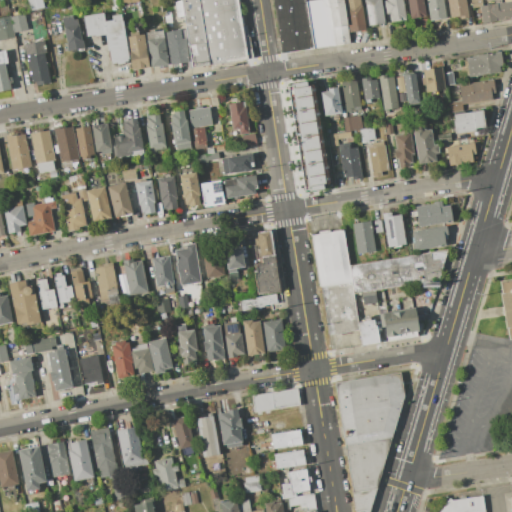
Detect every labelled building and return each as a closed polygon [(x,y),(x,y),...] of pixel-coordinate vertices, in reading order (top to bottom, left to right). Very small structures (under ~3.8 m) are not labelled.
[(30,11),(27,0),(42,0),(44,7),(30,11)] [(236,0),(246,59),(192,67),(181,0),(236,0)] [(280,53),(271,0),(304,0),(313,49),(280,53)] [(304,0),(343,0),(350,43),(313,49),(304,0)] [(361,0),(366,29),(350,31),(344,0),(361,0)] [(380,0),(384,23),(368,25),(363,0),(380,0)] [(402,0),(406,20),(390,22),(390,20),(387,21),(383,0),(402,0)] [(410,19),(407,0),(422,0),(425,16),(410,19)] [(430,20),(426,0),(442,0),(446,17),(430,20)] [(450,18),(447,0),(465,0),(468,18),(459,19),(458,17),(450,18)] [(479,6),(483,6),(511,0),(511,19),(482,24),(479,6)] [(128,58),(111,61),(109,51),(107,51),(105,34),(95,36),(94,34),(86,35),(83,16),(104,13),(105,21),(112,20),(111,16),(121,14),(128,58)] [(24,14),(27,29),(15,32),(11,17),(24,14)] [(61,17),(72,15),(73,20),(77,19),(83,47),(67,51),(65,44),(66,44),(62,27),(63,27),(61,17)] [(0,17),(10,16),(14,37),(0,39),(0,17)] [(165,32),(179,29),(181,39),(183,38),(186,62),(171,65),(165,32)] [(145,33),(150,32),(150,30),(154,30),(154,31),(163,30),(168,64),(151,67),(145,33)] [(126,37),(145,34),(150,67),(131,70),(126,37)] [(23,44),(43,40),(46,52),(44,53),(51,83),(36,86),(35,82),(31,82),(23,44)] [(0,90),(0,50),(4,50),(7,63),(4,63),(9,89),(0,90)] [(466,58),(475,57),(475,55),(500,51),(502,65),(499,65),(500,72),(469,77),(466,58)] [(423,70),(441,67),(445,90),(427,93),(425,84),(422,85),(420,77),(424,77),(423,70)] [(444,73),(452,72),(454,84),(446,85),(444,73)] [(402,75),(413,74),(418,103),(407,105),(402,75)] [(378,76),(383,75),(383,78),(393,76),(399,107),(383,110),(378,76)] [(398,94),(404,93),(400,75),(394,77),(398,94)] [(360,79),(365,78),(366,80),(376,79),(379,97),(364,99),(360,79)] [(309,81),(291,84),(305,191),(323,189),(309,81)] [(459,86),(493,81),(495,91),(491,92),(492,100),(462,105),(459,86)] [(341,85),(356,83),(356,85),(357,85),(361,109),(346,111),(341,85)] [(338,87),(342,112),(325,115),(321,92),(327,91),(327,89),(338,87)] [(227,104),(245,101),(249,128),(231,131),(227,104)] [(209,107),(211,124),(190,128),(187,111),(209,107)] [(176,151),(175,145),(174,145),(170,122),(171,122),(170,114),(173,113),(173,112),(183,110),(185,120),(186,120),(190,142),(189,142),(190,148),(176,151)] [(481,110),(484,128),(475,129),(475,132),(453,135),(450,121),(451,121),(450,115),(481,110)] [(165,148),(154,150),(154,148),(149,148),(145,125),(147,125),(145,118),(149,117),(148,115),(159,113),(165,148)] [(342,118),(360,115),(362,129),(344,132),(342,118)] [(137,118),(143,153),(116,158),(112,137),(122,135),(121,130),(122,130),(121,122),(123,121),(123,120),(137,118)] [(384,123),(392,121),(394,133),(386,135),(384,123)] [(91,125),(107,123),(112,152),(100,154),(99,152),(95,152),(91,125)] [(53,128),(59,126),(60,128),(72,126),(78,158),(60,162),(53,128)] [(74,128),(89,126),(94,154),(89,155),(90,158),(81,159),(81,157),(79,157),(74,128)] [(198,128),(203,127),(205,143),(206,148),(194,150),(190,129),(198,128)] [(359,130),(374,127),(376,139),(368,140),(368,145),(362,147),(359,130)] [(412,129),(422,127),(423,131),(430,130),(430,131),(431,131),(431,134),(433,134),(435,141),(432,142),(433,145),(438,144),(439,153),(436,153),(437,161),(417,164),(412,129)] [(29,134),(48,130),(54,161),(52,161),(54,170),(38,173),(37,164),(36,164),(29,134)] [(328,135),(350,131),(351,137),(335,140),(336,146),(330,147),(328,135)] [(241,135),(255,133),(256,145),(243,147),(241,135)] [(393,136),(410,133),(414,154),(411,154),(413,163),(409,164),(409,166),(398,168),(397,159),(395,159),(393,150),(395,149),(393,136)] [(5,135),(11,134),(12,137),(24,134),(31,167),(12,171),(5,135)] [(367,147),(372,146),(371,143),(383,141),(388,170),(381,171),(382,175),(372,176),(367,147)] [(445,147),(473,143),(475,153),(471,154),(473,162),(449,166),(445,147)] [(339,150),(357,147),(362,177),(352,179),(351,176),(343,177),(339,150)] [(219,159),(198,162),(197,156),(218,153),(219,159)] [(221,159),(226,158),(226,157),(252,154),(253,162),(249,163),(251,171),(229,174),(228,173),(223,174),(221,159)] [(179,175),(195,172),(199,195),(197,195),(199,204),(189,206),(189,204),(186,205),(184,198),(182,198),(179,175)] [(69,176),(82,174),(84,185),(71,188),(69,176)] [(223,180),(255,175),(257,186),(253,186),(255,194),(226,198),(223,180)] [(157,179),(173,176),(177,198),(175,198),(177,208),(167,210),(166,208),(163,209),(162,201),(160,202),(157,179)] [(135,183),(151,180),(154,203),(153,203),(154,212),(142,214),(141,212),(141,213),(139,205),(138,205),(135,183)] [(200,183),(220,180),(224,204),(203,207),(200,183)] [(107,187),(124,183),(131,213),(114,217),(107,187)] [(85,191),(103,186),(111,218),(92,222),(85,191)] [(60,195),(74,192),(76,199),(80,198),(85,225),(78,226),(79,229),(67,231),(60,195)] [(3,209),(14,207),(13,201),(21,200),(26,224),(19,225),(20,231),(7,233),(3,209)] [(415,207),(433,203),(433,202),(441,201),(442,207),(449,205),(452,222),(418,227),(415,207)] [(25,204),(33,202),(34,207),(49,204),(54,231),(29,235),(27,222),(34,221),(33,216),(27,217),(25,204)] [(381,213),(390,212),(390,216),(401,214),(406,244),(387,247),(381,213)] [(352,224),(370,220),(375,250),(357,254),(352,224)] [(373,221),(380,220),(382,232),(375,233),(373,221)] [(411,231),(446,225),(447,234),(446,234),(447,239),(444,240),(445,245),(415,250),(411,231)] [(311,235),(343,230),(348,266),(351,281),(321,286),(319,286),(311,235)] [(256,233),(270,231),(274,255),(260,257),(256,233)] [(227,269),(223,244),(241,241),(245,267),(227,269)] [(180,285),(175,250),(185,248),(185,244),(194,243),(200,282),(180,285)] [(348,266),(446,249),(437,279),(352,294),(351,281),(348,266)] [(206,277),(203,257),(220,254),(223,275),(206,277)] [(156,286),(151,259),(156,258),(156,259),(161,258),(161,257),(169,255),(174,283),(156,286)] [(257,294),(254,273),(257,272),(255,264),(261,263),(261,258),(274,256),(279,292),(267,294),(267,293),(257,294)] [(129,295),(122,260),(130,258),(131,262),(141,260),(147,292),(129,295)] [(94,268),(101,267),(101,264),(111,262),(111,266),(113,265),(118,306),(109,307),(107,299),(99,300),(94,268)] [(70,272),(81,270),(84,281),(88,280),(92,303),(89,303),(89,305),(77,307),(70,272)] [(53,277),(63,275),(65,286),(71,285),(74,300),(58,303),(53,277)] [(35,280),(45,278),(47,290),(53,289),(57,307),(41,310),(35,280)] [(508,338),(511,337),(511,279),(498,282),(508,338)] [(8,283),(24,280),(26,284),(31,286),(33,289),(39,322),(16,327),(8,283)] [(321,286),(351,281),(352,294),(358,330),(328,335),(321,286)] [(375,291),(377,302),(363,304),(361,293),(375,291)] [(236,300),(276,294),(277,304),(265,306),(265,307),(237,311),(236,300)] [(0,296),(6,295),(11,324),(0,326),(0,296)] [(177,296),(186,295),(188,308),(179,309),(177,296)] [(155,301),(168,298),(170,311),(158,314),(155,301)] [(385,336),(382,313),(414,307),(418,331),(396,334),(396,335),(388,337),(388,336),(385,336)] [(90,328),(88,318),(96,317),(98,326),(90,328)] [(262,322),(280,319),(285,349),(266,352),(262,322)] [(357,322),(373,319),(374,326),(376,325),(378,342),(361,345),(357,322)] [(242,321),(251,320),(251,322),(259,321),(264,353),(247,356),(242,321)] [(222,324),(237,321),(239,333),(240,333),(244,354),(236,355),(236,357),(228,359),(222,324)] [(182,365),(176,326),(185,325),(186,330),(193,329),(197,351),(194,351),(195,360),(192,360),(192,363),(182,365)] [(202,328),(219,325),(224,359),(207,362),(206,351),(203,351),(202,342),(204,341),(202,328)] [(88,330),(98,327),(101,340),(90,342),(88,330)] [(32,339),(54,336),(55,346),(50,346),(51,350),(34,353),(32,339)] [(147,342),(165,338),(172,368),(163,370),(164,372),(154,374),(147,342)] [(117,378),(111,346),(114,345),(114,342),(125,340),(125,343),(128,342),(134,374),(117,378)] [(153,371),(138,374),(137,368),(134,369),(130,352),(132,352),(131,349),(137,347),(136,345),(147,343),(153,371)] [(0,346),(5,345),(8,361),(0,362),(0,346)] [(47,352),(64,349),(71,388),(54,391),(53,383),(50,383),(48,372),(50,371),(47,352)] [(78,359),(97,355),(103,383),(96,385),(95,382),(83,384),(78,359)] [(8,361),(29,357),(32,371),(30,371),(14,374),(11,375),(8,361)] [(14,374),(30,371),(35,396),(18,400),(17,394),(13,395),(11,385),(15,384),(14,377),(15,377),(14,374)] [(356,511),(335,383),(399,372),(403,396),(369,511),(356,511)] [(251,396),(296,388),(299,404),(254,412),(251,396)] [(218,419),(220,419),(219,414),(227,412),(226,411),(236,409),(238,419),(239,419),(241,428),(239,428),(241,441),(240,441),(241,445),(226,447),(225,444),(222,444),(218,419)] [(171,420),(186,416),(194,445),(180,449),(171,420)] [(196,418),(212,416),(219,454),(203,457),(196,418)] [(116,430),(134,427),(136,436),(137,436),(141,455),(146,454),(148,464),(124,469),(116,430)] [(89,431),(107,428),(117,474),(100,478),(98,469),(97,469),(89,431)] [(271,434),(299,430),(301,444),(273,448),(271,434)] [(45,443),(62,440),(67,475),(51,478),(45,443)] [(69,443),(85,440),(93,477),(74,481),(67,450),(70,450),(69,443)] [(17,448),(36,444),(44,482),(24,487),(17,448)] [(0,452),(10,450),(18,483),(9,485),(12,494),(4,496),(2,487),(0,488),(0,452)] [(274,454),(302,450),(304,464),(276,469),(274,454)] [(153,461),(171,457),(176,482),(183,481),(184,487),(160,492),(156,475),(152,476),(150,469),(155,468),(153,461)] [(288,472),(305,469),(309,490),(282,494),(281,485),(289,483),(288,472)] [(244,478),(260,475),(262,490),(244,493),(243,484),(245,483),(244,478)] [(112,486),(121,484),(124,499),(115,500),(112,486)] [(178,489),(180,499),(174,500),(174,502),(162,504),(160,493),(178,489)] [(92,493),(101,491),(103,503),(94,505),(92,493)] [(181,494),(188,493),(189,504),(183,505),(181,494)] [(288,498),(313,494),(315,509),(306,511),(306,506),(300,507),(300,505),(290,506),(288,498)] [(438,511),(449,498),(452,500),(482,496),(484,511),(438,511)] [(281,499),(287,498),(289,508),(283,509),(281,499)] [(238,511),(237,501),(247,499),(249,511),(238,511)] [(53,501),(59,500),(61,509),(55,510),(53,501)] [(220,511),(219,502),(236,500),(237,511),(220,511)] [(134,511),(133,505),(151,501),(153,511),(134,511)] [(37,502),(38,511),(25,511),(24,505),(37,502)] [(176,511),(175,504),(182,503),(183,511),(176,511)] [(265,511),(264,505),(271,504),(271,505),(281,503),(282,511),(265,511)]
